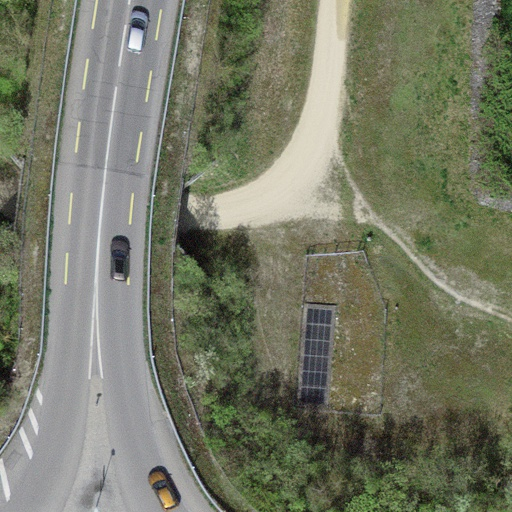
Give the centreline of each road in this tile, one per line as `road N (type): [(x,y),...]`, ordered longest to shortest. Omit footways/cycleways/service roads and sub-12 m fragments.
road 1 (secondary): [(92,511),(99,262),(130,0)]
road 2 (track): [(337,0),(320,122),(303,155),(264,195),(199,215),(0,208)]
